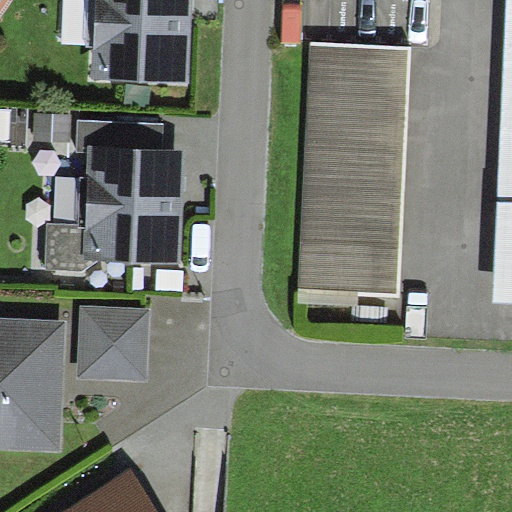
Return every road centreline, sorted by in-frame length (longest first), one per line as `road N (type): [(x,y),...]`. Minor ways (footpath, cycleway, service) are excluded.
road 1 (residential): [(252,0),(238,294),(256,341),(272,356),(303,365),(511,375)]
road 2 (unknown): [(480,0),(487,374)]
